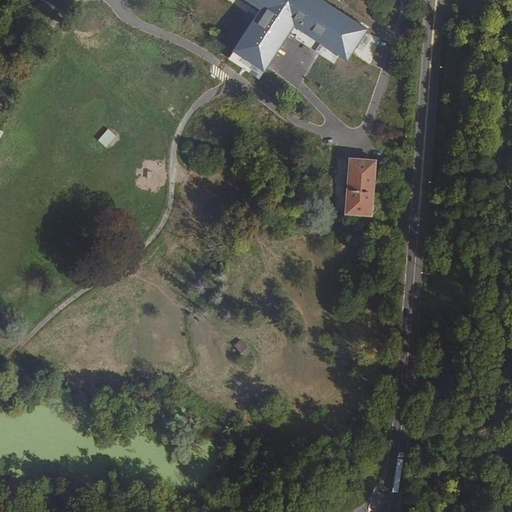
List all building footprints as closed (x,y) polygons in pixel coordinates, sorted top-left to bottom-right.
[(336,63),(360,21),(322,0),(245,0),(256,6),(238,37),(240,38),(232,53),(263,71),(285,34),(336,63)] [(297,53),(301,43),(288,38),(284,49),(297,53)] [(377,46),(358,39),(348,66),(367,73),(377,46)] [(363,119),(365,105),(349,102),(347,116),(363,119)] [(377,161),(351,159),(347,212),(373,215),(373,213),(375,212),(377,211),(378,208),(378,206),(376,204),(374,203),(377,161)] [(241,339),(234,344),(243,356),(250,351),(241,339)] [(455,376),(452,375),(452,388),(455,388),(455,391),(456,394),(458,396),(461,398),(465,399),(469,397),(471,395),(473,393),(473,388),(473,387),(472,384),(470,382),(468,381),(470,378),(472,376),(473,372),(473,369),(470,366),(467,364),(463,363),(460,364),(456,367),(455,370),(455,376)] [(441,379),(450,380),(450,366),(441,366),(441,379)]
